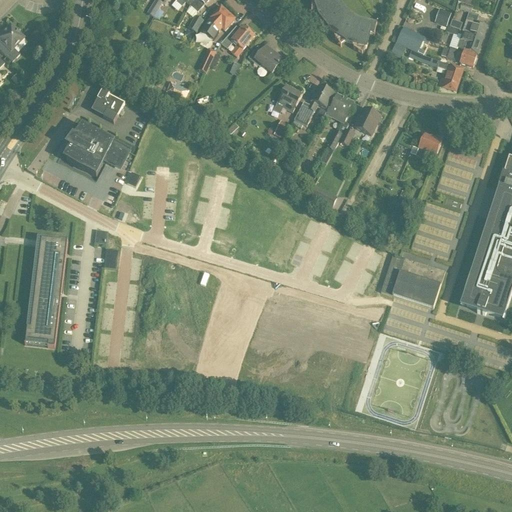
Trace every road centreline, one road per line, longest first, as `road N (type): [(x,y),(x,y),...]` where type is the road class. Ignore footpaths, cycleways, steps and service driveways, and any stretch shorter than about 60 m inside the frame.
road 1 (primary): [(511,475),(337,442),(245,435),(0,451)]
road 2 (residential): [(343,298),(129,234),(26,181)]
road 3 (secondary): [(0,163),(72,52),(83,0)]
road 4 (residential): [(367,85),(251,0)]
road 5 (residential): [(494,103),(408,98),(367,85)]
